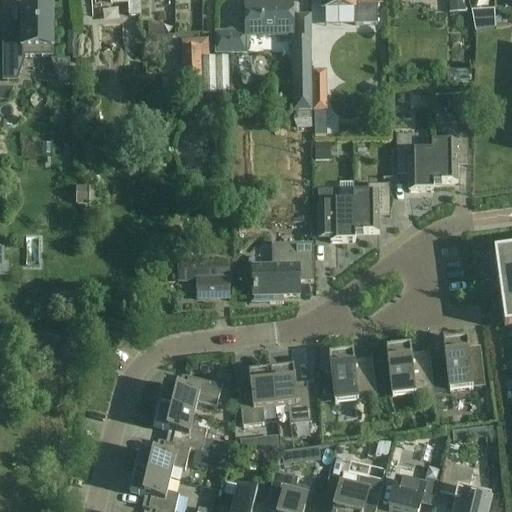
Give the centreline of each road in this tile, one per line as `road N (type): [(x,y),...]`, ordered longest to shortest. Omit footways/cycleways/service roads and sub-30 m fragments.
road 1 (residential): [(94,511),(137,363),(166,343),(308,324)]
road 2 (residential): [(308,324),(357,328),(429,310),(429,295),(401,251)]
